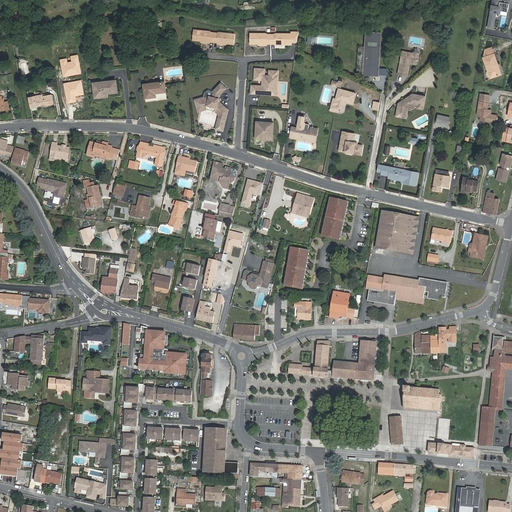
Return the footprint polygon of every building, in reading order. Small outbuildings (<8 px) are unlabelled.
[(511,0),(492,0),(490,17),(495,18),(496,13),(500,13),(501,11),(507,12),(509,4),(511,4),(511,0)] [(19,18),(24,20),(28,13),(23,10),(19,18)] [(33,16),(28,13),(24,20),(29,23),(33,16)] [(215,41),(216,33),(211,33),(211,32),(194,30),(193,41),(202,42),(211,43),(211,41),(215,41)] [(220,33),(216,33),(215,41),(219,41),(219,43),(228,44),(235,45),(236,34),(220,33)] [(272,42),(271,34),(267,34),(267,33),(250,34),(251,44),(259,44),(268,44),(268,42),(272,42)] [(276,34),(271,34),(272,42),(275,42),(275,44),(285,44),(292,43),(292,33),(276,33),(276,34)] [(379,46),(367,46),(365,73),(378,73),(379,46)] [(493,54),(491,48),(485,50),(484,57),(483,57),(490,78),(501,74),(494,54),(493,54)] [(398,73),(407,75),(409,63),(409,62),(411,61),(411,62),(417,63),(419,53),(418,52),(414,51),(412,52),(402,50),(398,73)] [(73,61),(67,62),(67,58),(61,59),(62,63),(64,75),(81,72),(79,60),(79,54),(72,56),(73,61)] [(277,80),(277,70),(269,70),(269,75),(265,75),(264,74),(264,68),(254,68),(254,79),(262,79),(262,85),(251,85),(251,93),(259,93),(259,92),(264,92),(264,93),(270,94),(270,87),(275,88),(275,80),(277,80)] [(381,85),(386,85),(387,76),(374,75),(373,80),(381,81),(381,85)] [(75,97),(75,95),(84,93),(81,80),(64,83),(67,96),(67,99),(68,102),(72,101),(71,98),(75,97)] [(102,94),(102,97),(107,96),(107,93),(118,91),(117,81),(106,82),(106,83),(94,84),(95,94),(102,94)] [(164,82),(143,84),(145,98),(156,97),(155,93),(166,92),(164,82)] [(199,98),(202,107),(207,106),(217,108),(220,111),(220,112),(217,129),(223,131),(224,126),(223,126),(225,120),(228,109),(227,109),(226,110),(224,107),(218,102),(219,98),(219,95),(226,88),(221,82),(212,91),(210,96),(208,95),(207,95),(199,98)] [(355,92),(339,88),(336,98),(337,99),(335,105),(332,104),(330,109),(334,111),(334,109),(341,111),(344,101),(352,103),(355,92)] [(3,102),(1,91),(0,90),(0,110),(9,109),(8,101),(3,102)] [(402,101),(399,103),(397,115),(405,117),(407,108),(409,109),(414,107),(415,104),(418,104),(424,105),(425,95),(413,93),(406,98),(405,100),(403,101),(402,101)] [(42,94),(29,97),(31,108),(36,107),(36,106),(41,105),(42,106),(53,104),(52,94),(43,96),(42,94)] [(220,98),(219,98),(218,102),(224,107),(226,110),(227,109),(220,101),(220,98)] [(489,103),(480,101),(478,114),(479,116),(481,116),(480,120),(490,122),(490,121),(495,122),(498,120),(498,118),(496,115),(491,114),(492,111),(489,111),(488,109),(489,103)] [(207,106),(202,107),(203,111),(207,109),(215,111),(218,115),(215,129),(217,129),(220,112),(220,111),(217,108),(207,106)] [(448,125),(450,117),(438,114),(436,122),(448,125)] [(311,133),(316,134),(318,128),(311,126),(310,129),(308,128),(309,123),(304,122),(306,116),(301,115),(298,126),(296,126),(294,134),(311,137),(311,133)] [(273,122),(256,121),(255,134),(272,135),(273,122)] [(314,141),(316,134),(311,133),(311,137),(294,134),(296,126),(293,125),(290,136),(314,141)] [(511,128),(510,128),(505,127),(502,140),(507,141),(511,141),(511,128)] [(355,133),(343,131),(341,141),(344,141),(343,143),(340,145),(339,150),(345,151),(347,150),(352,151),(353,153),(361,154),(363,145),(357,144),(357,142),(354,142),(355,133)] [(25,138),(18,136),(16,143),(23,145),(25,138)] [(6,147),(8,141),(0,138),(0,154),(4,155),(5,152),(8,153),(10,148),(6,147)] [(53,142),(51,155),(50,160),(56,161),(57,156),(60,157),(68,158),(70,148),(66,147),(65,147),(63,147),(63,146),(57,145),(58,143),(53,142)] [(102,145),(97,143),(90,142),(87,154),(94,156),(94,155),(109,159),(109,157),(112,158),(115,148),(112,147),(112,146),(107,145),(108,143),(103,142),(103,143),(102,145)] [(139,146),(138,151),(137,157),(143,158),(144,154),(148,155),(157,157),(155,165),(161,166),(166,147),(154,145),(153,147),(148,146),(142,144),(139,146)] [(25,150),(16,147),(11,163),(21,166),(23,160),(27,161),(29,152),(25,151),(25,150)] [(511,160),(511,155),(503,153),(501,162),(503,165),(502,169),(499,171),(497,179),(506,182),(508,173),(506,170),(507,166),(510,164),(511,160)] [(183,157),(179,156),(175,173),(184,175),(185,170),(195,172),(197,161),(183,158),(183,157)] [(139,162),(130,160),(128,168),(137,170),(139,162)] [(417,185),(419,172),(379,164),(378,171),(383,172),(383,174),(390,176),(389,177),(402,180),(405,180),(404,183),(417,185)] [(230,171),(227,167),(224,169),(214,167),(211,176),(221,179),(220,182),(222,185),(228,187),(229,184),(234,180),(235,178),(230,171)] [(448,176),(449,172),(436,169),(433,189),(441,191),(442,185),(449,187),(451,176),(448,176)] [(470,178),(464,176),(462,191),(467,192),(467,191),(476,192),(478,180),(470,179),(470,178)] [(40,178),(38,184),(42,185),(41,187),(46,188),(46,189),(54,191),(53,193),(63,196),(66,184),(52,180),(51,181),(48,180),(40,178)] [(260,195),(263,184),(248,180),(242,203),(250,205),(253,193),(260,195)] [(102,205),(98,186),(87,188),(89,195),(87,195),(89,207),(102,205)] [(115,187),(113,193),(121,196),(123,189),(115,187)] [(490,192),(491,190),(487,189),(486,196),(494,198),(495,193),(490,192)] [(305,200),(306,196),(297,194),(293,210),(309,215),(313,202),(305,200)] [(146,217),(149,207),(151,198),(140,196),(137,207),(133,206),(130,215),(143,218),(144,216),(146,217)] [(486,196),(483,211),(496,214),(499,199),(494,198),(486,196)] [(347,210),(349,202),(333,199),(324,236),(341,240),(341,235),(331,233),(332,230),(342,232),(344,225),(334,222),(334,219),(344,221),(346,213),(336,211),(337,208),(347,210)] [(182,219),(188,204),(174,201),(172,204),(175,205),(171,215),(173,215),(169,224),(179,229),(183,219),(182,219)] [(229,212),(230,205),(221,204),(218,215),(233,218),(234,214),(229,212)] [(418,218),(382,212),(376,249),(411,255),(418,218)] [(219,232),(222,222),(206,218),(202,237),(214,239),(216,231),(219,232)] [(122,230),(129,232),(131,226),(124,224),(122,230)] [(95,241),(91,227),(81,231),(85,244),(95,241)] [(118,237),(115,228),(109,230),(112,239),(118,237)] [(451,243),(453,231),(434,228),(431,239),(451,243)] [(235,232),(229,230),(224,250),(230,252),(231,245),(240,247),(243,234),(235,232)] [(3,250),(4,235),(0,234),(0,253),(8,254),(8,251),(3,250)] [(471,254),(483,256),(488,236),(475,234),(471,254)] [(172,248),(174,241),(165,239),(164,245),(167,246),(167,247),(172,248)] [(131,249),(128,263),(133,264),(136,250),(131,249)] [(309,260),(310,252),(294,249),(286,286),(303,290),(303,285),(293,283),(294,280),(304,282),(306,274),(296,272),(296,269),(306,271),(308,263),(298,261),(298,258),(309,260)] [(12,258),(12,255),(8,254),(0,253),(0,278),(8,280),(9,273),(7,273),(8,263),(9,263),(10,258),(12,258)] [(438,262),(439,256),(429,254),(428,260),(438,262)] [(95,258),(86,257),(85,267),(88,267),(87,271),(94,272),(95,258)] [(234,266),(236,258),(228,257),(226,264),(234,266)] [(211,287),(218,261),(210,259),(203,285),(211,287)] [(260,276),(258,275),(255,285),(260,282),(261,281),(267,283),(273,264),(263,261),(260,274),(260,276)] [(133,264),(128,263),(126,271),(134,273),(135,264),(133,264)] [(199,270),(200,266),(188,263),(186,272),(198,275),(199,271),(198,271),(198,269),(199,270)] [(117,282),(119,266),(111,265),(109,277),(103,277),(101,291),(116,293),(118,282),(117,282)] [(229,269),(225,285),(235,287),(239,272),(229,269)] [(255,285),(258,275),(255,274),(254,273),(246,270),(244,271),(242,279),(247,280),(250,285),(250,287),(254,288),(254,286),(255,285)] [(155,286),(169,289),(171,278),(153,274),(152,281),(155,282),(155,286)] [(385,278),(369,276),(367,288),(370,288),(368,300),(388,304),(388,301),(395,302),(396,299),(423,303),(424,297),(439,300),(439,296),(446,297),(448,282),(420,277),(419,280),(385,275),(385,278)] [(185,277),(183,286),(195,289),(196,285),(195,285),(195,283),(196,284),(197,280),(185,277)] [(137,299),(139,286),(129,285),(130,279),(125,278),(121,297),(137,299)] [(222,301),(224,293),(219,292),(218,295),(217,295),(216,299),(222,301)] [(347,309),(350,295),(334,292),(330,317),(339,319),(339,316),(346,317),(353,318),(355,310),(347,309)] [(0,294),(0,303),(22,305),(22,308),(25,308),(26,297),(0,294)] [(29,297),(26,297),(25,308),(38,310),(38,312),(49,313),(49,301),(29,299),(29,297)] [(191,312),(194,299),(185,297),(182,309),(186,310),(186,309),(187,309),(187,311),(191,312)] [(311,303),(295,302),(294,317),(298,317),(297,319),(310,320),(311,303)] [(210,308),(199,305),(196,319),(212,322),(215,312),(209,311),(210,308)] [(124,323),(122,345),(129,345),(131,324),(124,323)] [(234,338),(238,338),(254,340),(254,335),(259,335),(260,326),(235,324),(234,338)] [(148,328),(142,327),(141,329),(137,329),(136,333),(143,334),(143,332),(147,333),(147,340),(146,345),(146,348),(148,348),(147,350),(146,350),(145,355),(145,360),(141,359),(140,369),(166,371),(169,371),(169,373),(185,374),(187,354),(164,353),(162,352),(163,349),(164,349),(165,344),(165,340),(165,337),(166,332),(148,331),(148,328)] [(439,335),(440,353),(447,353),(446,339),(456,338),(456,329),(449,330),(446,330),(446,327),(439,327),(440,334),(439,334),(439,335)] [(90,333),(81,332),(80,343),(87,343),(87,340),(104,342),(104,345),(110,345),(112,329),(101,328),(101,329),(101,330),(96,329),(90,329),(90,333)] [(44,337),(33,335),(32,337),(32,339),(26,339),(27,337),(27,336),(16,338),(15,352),(21,352),(21,345),(26,346),(26,343),(32,344),(31,359),(32,359),(42,360),(44,337)] [(431,353),(440,353),(439,335),(431,336),(431,343),(431,353)] [(480,444),(493,446),(496,410),(502,410),(506,369),(511,369),(511,356),(505,355),(506,353),(511,353),(511,341),(505,341),(505,338),(494,337),(493,349),(495,350),(494,357),(491,357),(490,367),(489,367),(488,372),(493,372),(490,407),(483,407),(480,444)] [(360,361),(334,359),(333,371),(333,376),(355,378),(355,377),(373,379),(377,338),(361,338),(360,361)] [(315,368),(314,375),(314,376),(328,377),(328,375),(329,371),(329,369),(328,369),(329,346),(330,341),(318,341),(318,345),(317,347),(315,368)] [(431,343),(422,343),(422,354),(431,353),(431,343)] [(203,355),(202,355),(202,365),(203,365),(203,372),(202,372),(201,395),(212,396),(213,381),(206,381),(207,376),(208,376),(208,372),(210,373),(211,367),(212,367),(212,360),(211,360),(211,355),(203,354),(203,355)] [(299,373),(310,374),(310,368),(302,367),(302,365),(290,364),(290,373),(299,373)] [(109,381),(99,380),(99,381),(94,381),(95,372),(88,371),(87,379),(90,379),(89,390),(86,390),(85,398),(94,398),(95,392),(108,393),(109,381)] [(19,379),(19,376),(20,374),(10,373),(8,385),(14,385),(13,389),(25,390),(25,386),(30,387),(30,382),(28,382),(28,377),(25,377),(24,379),(19,379)] [(57,379),(52,379),(51,386),(59,387),(58,391),(59,391),(58,395),(66,396),(66,394),(70,395),(71,382),(61,381),(57,380),(57,379)] [(147,393),(147,399),(150,399),(150,398),(154,398),(154,399),(154,401),(158,401),(158,400),(172,401),(172,402),(176,402),(177,401),(191,402),(192,391),(187,390),(187,387),(185,387),(184,390),(177,390),(177,388),(173,388),(173,390),(168,389),(168,386),(166,386),(166,389),(159,389),(159,387),(155,387),(155,386),(144,385),(144,384),(139,384),(139,388),(138,391),(143,391),(143,393),(147,393)] [(405,386),(403,408),(439,411),(440,403),(442,402),(442,400),(443,399),(443,397),(442,396),(442,395),(441,394),(440,394),(439,394),(440,389),(411,387),(411,386),(405,386)] [(138,391),(139,388),(125,387),(119,488),(132,489),(132,485),(133,485),(133,482),(127,481),(128,473),(134,473),(134,470),(133,470),(133,466),(133,462),(135,462),(135,458),(129,458),(129,449),(135,450),(135,446),(134,446),(134,442),(135,438),(136,438),(136,435),(130,434),(130,426),(137,426),(137,423),(136,423),(136,419),(136,415),(137,415),(138,411),(131,411),(132,402),(138,403),(138,399),(137,399),(137,395),(137,391),(138,391)] [(26,407),(9,404),(7,414),(25,417),(26,407)] [(393,445),(404,444),(402,414),(390,414),(393,445)] [(163,428),(149,427),(148,438),(163,439),(163,428)] [(182,429),(167,428),(166,440),(181,440),(182,429)] [(227,430),(208,428),(206,472),(234,474),(238,474),(239,463),(225,462),(227,430)] [(200,430),(185,430),(184,441),(199,441),(200,430)] [(25,437),(5,435),(5,443),(24,445),(25,437)] [(106,448),(107,443),(100,443),(81,442),(80,451),(97,452),(97,457),(106,458),(106,453),(104,453),(104,448),(106,448)] [(428,452),(474,457),(475,448),(466,447),(467,445),(461,445),(461,447),(453,446),(453,445),(449,445),(429,443),(428,452)] [(27,446),(7,444),(6,452),(26,454),(27,446)] [(23,454),(3,452),(2,460),(22,462),(23,454)] [(25,463),(5,460),(4,469),(24,471),(25,463)] [(157,476),(158,461),(147,460),(146,475),(157,476)] [(302,480),(302,466),(255,463),(251,466),(250,477),(273,478),(277,478),(277,472),(285,473),(289,473),(288,479),(302,480)] [(413,466),(379,463),(378,474),(387,475),(387,474),(399,475),(399,476),(406,477),(406,473),(413,474),(413,466)] [(45,481),(51,482),(60,484),(62,474),(50,472),(43,470),(43,469),(44,466),(38,465),(35,482),(45,483),(45,481)] [(21,471),(1,468),(1,477),(20,479),(21,471)] [(359,484),(359,483),(361,474),(361,473),(344,470),(342,481),(359,484)] [(284,488),(301,489),(302,480),(288,479),(285,479),(277,478),(273,478),(273,482),(284,483),(284,488)] [(106,499),(107,485),(104,484),(78,479),(76,488),(77,489),(76,493),(81,494),(82,490),(89,491),(88,496),(97,498),(98,494),(102,495),(101,498),(106,499)] [(156,494),(157,480),(146,479),(145,494),(156,494)] [(221,495),(221,494),(222,489),(223,489),(223,485),(217,484),(216,489),(207,488),(206,500),(224,501),(224,496),(221,495)] [(280,497),(280,489),(266,488),(266,496),(280,497)] [(300,505),(301,489),(284,488),(283,507),(289,507),(289,504),(289,502),(293,503),(293,504),(300,505)] [(348,488),(338,488),(338,492),(339,492),(338,498),(339,498),(339,506),(348,507),(348,488)] [(456,511),(477,511),(479,491),(475,490),(475,489),(468,488),(468,490),(458,488),(456,511)] [(183,504),(186,504),(195,504),(196,495),(186,494),(186,490),(178,489),(177,505),(183,506),(183,504)] [(377,498),(374,499),(376,503),(378,507),(382,505),(383,507),(390,504),(398,500),(393,491),(383,497),(378,499),(377,498)] [(111,499),(111,505),(128,506),(129,497),(126,497),(127,493),(119,492),(119,500),(111,499)] [(427,504),(446,506),(447,494),(438,493),(438,495),(434,495),(434,494),(434,493),(433,493),(433,492),(432,492),(431,492),(430,492),(429,492),(429,493),(428,493),(428,494),(427,504)] [(154,511),(155,498),(145,497),(143,511),(154,511)] [(253,499),(252,508),(259,509),(260,502),(255,501),(255,499),(253,499)] [(509,511),(510,505),(506,504),(506,502),(499,502),(499,503),(494,502),(494,501),(490,501),(489,511),(495,511),(509,511)]
